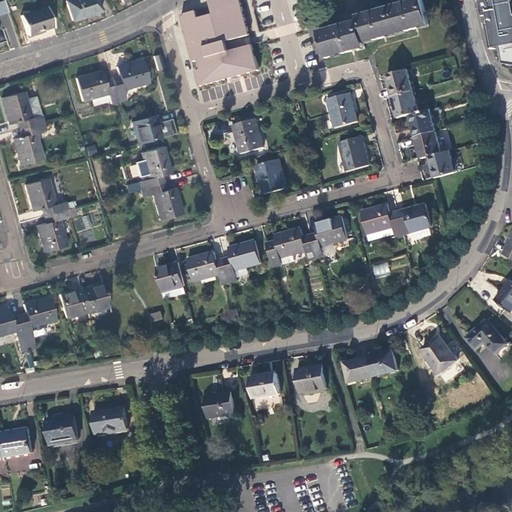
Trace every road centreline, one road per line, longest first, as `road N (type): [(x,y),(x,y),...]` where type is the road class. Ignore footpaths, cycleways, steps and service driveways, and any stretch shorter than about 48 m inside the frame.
road 1 (residential): [(494,88),(504,148),(500,197),(466,263),(414,311),(370,328),(0,395)]
road 2 (residential): [(365,63),(396,179),(223,229)]
road 3 (residential): [(223,229),(24,279)]
road 4 (residential): [(158,12),(0,70)]
road 5 (residential): [(189,111),(223,229)]
